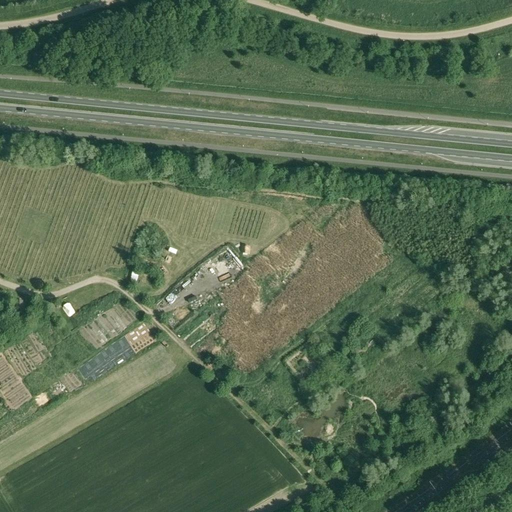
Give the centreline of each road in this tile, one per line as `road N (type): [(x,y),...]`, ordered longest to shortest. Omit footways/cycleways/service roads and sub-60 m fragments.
road 1 (primary): [(0,107),(511,161)]
road 2 (primary): [(511,140),(0,94)]
road 3 (unclassified): [(511,20),(411,37),(243,0)]
road 4 (track): [(197,359),(118,284),(104,279),(40,294),(0,281)]
